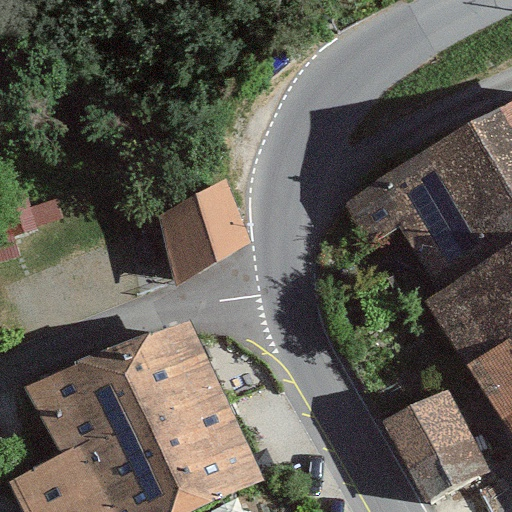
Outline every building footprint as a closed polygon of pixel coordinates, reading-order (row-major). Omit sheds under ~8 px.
[(438,290),(511,246),(511,102),(479,123),(476,119),(340,202),(368,247),(399,228),(438,290)] [(246,243),(225,188),(167,220),(179,282),(246,243)] [(422,301),(500,423),(511,416),(511,246),(438,290),(422,301)] [(107,433),(146,511),(197,511),(198,511),(197,511),(250,511),(242,491),(260,483),(185,321),(20,385),(54,458),(107,433)] [(422,510),(489,473),(442,389),(375,426),(422,510)] [(511,416),(500,423),(511,443),(511,416)] [(19,511),(146,511),(107,433),(54,458),(5,483),(19,511)]
